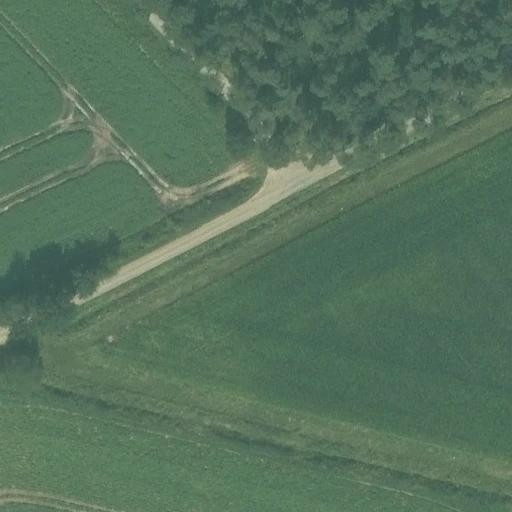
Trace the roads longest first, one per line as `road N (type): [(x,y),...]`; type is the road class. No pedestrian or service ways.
road 1 (track): [(0,333),(511,78)]
road 2 (track): [(315,176),(142,0)]
